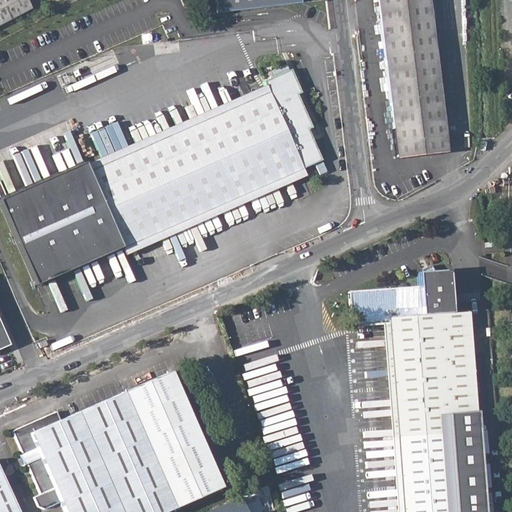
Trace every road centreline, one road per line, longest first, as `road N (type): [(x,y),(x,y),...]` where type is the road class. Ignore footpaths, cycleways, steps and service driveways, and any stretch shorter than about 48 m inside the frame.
road 1 (unknown): [(0,238),(36,315),(54,322),(106,311),(297,224),(326,200),(333,166),(307,31)]
road 2 (unclassified): [(0,392),(365,232)]
road 3 (unknown): [(303,260),(348,511)]
road 4 (unknown): [(191,59),(169,16),(153,4),(0,68)]
road 5 (residential): [(365,232),(337,0)]
road 6 (unknown): [(191,59),(0,134)]
road 7 (unclassified): [(365,232),(463,190),(511,143)]
